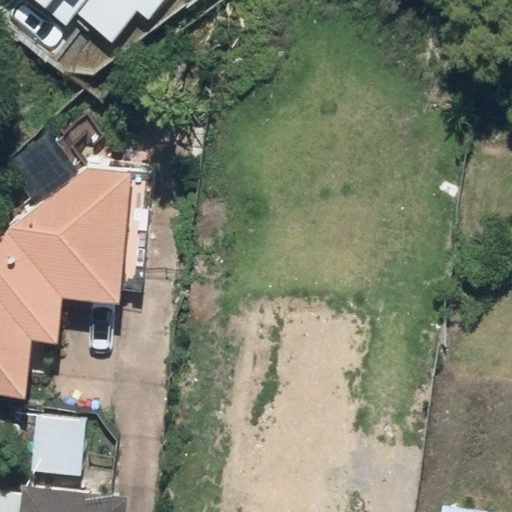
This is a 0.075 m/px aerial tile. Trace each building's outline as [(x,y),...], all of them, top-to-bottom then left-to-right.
[(33,0),(72,30),(81,19),(110,42),(135,11),(149,22),(165,0),(33,0)] [(97,149),(0,222),(0,370),(45,372),(47,320),(79,321),(81,274),(152,277),(158,152),(97,149)] [(361,511),(388,303),(267,288),(239,511),(361,511)] [(0,511),(144,511),(147,479),(0,467),(0,511)] [(511,511),(511,502),(455,496),(453,511),(511,511)]
